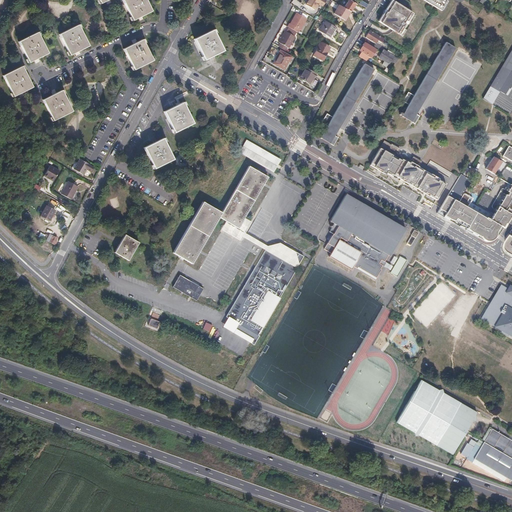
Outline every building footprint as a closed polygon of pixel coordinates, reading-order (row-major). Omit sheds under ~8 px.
[(138,18),(141,16),(151,12),(145,0),(122,0),(132,21),(138,18)] [(318,4),(322,6),(325,1),(324,0),(308,0),(305,5),(314,10),(318,4)] [(350,12),(355,4),(349,0),(344,8),(350,12)] [(423,0),(442,11),(448,1),(445,0),(423,0)] [(392,1),(379,22),(390,29),(400,35),(413,14),(392,1)] [(345,21),(350,12),(344,8),(339,5),(333,14),(345,21)] [(296,32),(298,33),(306,19),(296,13),(290,24),(289,24),(287,27),(288,27),(296,32)] [(325,22),(319,31),(329,38),(336,28),(325,22)] [(69,55),(74,53),(88,46),(77,25),(59,35),(69,55)] [(285,32),(294,36),(296,32),(288,27),(285,32)] [(204,60),(214,56),(223,51),(213,30),(194,40),(204,60)] [(278,47),(285,50),(287,47),(288,48),(294,37),(294,36),(285,32),(279,43),(280,44),(278,47)] [(381,43),(384,39),(380,37),(379,37),(372,32),(368,38),(376,44),(378,40),(381,43)] [(28,63),(37,58),(47,54),(36,33),(18,42),(28,63)] [(152,60),(151,57),(142,40),(124,49),(134,70),(153,61),(152,60)] [(411,122),(413,123),(415,124),(419,116),(416,114),(455,48),(445,42),(414,95),(408,92),(402,102),(408,105),(401,116),(411,122)] [(327,52),(327,53),(330,48),(320,43),(313,56),(323,60),(327,52)] [(360,57),(365,60),(368,56),(371,57),(376,50),(365,43),(360,51),(363,52),(360,57)] [(470,54),(459,48),(455,55),(466,61),(470,54)] [(511,48),(483,99),(493,104),(501,92),(508,95),(511,88),(511,48)] [(384,50),(381,53),(396,62),(398,59),(384,50)] [(280,52),(273,64),(284,70),(290,57),(280,52)] [(395,64),(396,62),(381,53),(378,58),(384,61),(382,65),(386,67),(390,61),(395,64)] [(400,66),(405,70),(409,64),(404,60),(400,66)] [(335,136),(354,102),(374,70),(364,64),(332,117),(327,114),(321,123),(327,126),(320,138),(333,146),(338,138),(335,136)] [(21,67),(2,76),(13,97),(31,88),(21,67)] [(316,74),(305,68),(299,78),(310,84),(316,74)] [(400,69),(394,78),(398,81),(404,71),(400,69)] [(61,91),(42,100),(53,121),(71,112),(61,91)] [(183,103),(178,105),(164,112),(174,133),(193,124),(183,103)] [(154,168),(173,159),(163,139),(144,148),(154,168)] [(248,139),(242,151),(275,171),(282,158),(248,139)] [(384,140),(366,171),(367,172),(399,190),(402,186),(419,197),(417,201),(420,203),(430,208),(445,182),(439,178),(440,177),(432,172),(430,173),(419,166),(422,161),(413,156),(411,159),(398,151),(400,149),(390,143),(384,140)] [(511,148),(509,147),(503,156),(511,161),(511,148)] [(501,162),(493,157),(485,169),(494,174),(501,162)] [(91,173),(94,168),(79,159),(73,169),(82,175),(86,170),(91,173)] [(49,166),(43,176),(52,181),(58,171),(49,166)] [(227,221),(239,228),(259,191),(263,184),(265,182),(268,177),(257,170),(250,166),(224,209),(223,211),(221,213),(219,217),(227,221)] [(464,194),(472,181),(461,175),(460,176),(447,196),(456,202),(458,203),(464,194)] [(67,182),(60,194),(70,200),(77,187),(67,182)] [(507,196),(504,201),(505,203),(503,205),(511,209),(511,185),(508,192),(509,193),(507,196)] [(346,194),(330,221),(334,224),(329,232),(333,234),(332,236),(331,238),(326,246),(324,250),(331,254),(329,257),(350,270),(351,270),(353,266),(357,269),(358,267),(376,278),(381,270),(380,270),(382,266),(383,266),(385,262),(384,262),(388,256),(389,256),(405,229),(346,194)] [(467,207),(470,202),(467,201),(469,197),(464,194),(458,203),(467,207)] [(466,229),(468,230),(478,213),(476,212),(476,213),(472,211),(467,207),(458,203),(456,202),(447,196),(439,210),(437,213),(440,215),(442,213),(448,218),(447,219),(455,224),(457,221),(461,224),(463,222),(469,225),(467,229),(466,229)] [(219,217),(221,213),(213,208),(210,206),(202,202),(173,253),(178,256),(181,257),(184,259),(185,260),(191,264),(198,252),(199,250),(200,249),(219,217)] [(509,219),(511,214),(511,209),(503,205),(502,206),(501,206),(498,212),(503,215),(509,219)] [(45,206),(40,216),(49,221),(54,211),(45,206)] [(508,221),(509,219),(503,215),(498,212),(496,211),(494,214),(493,216),(500,220),(505,223),(506,224),(508,221)] [(485,217),(478,213),(468,230),(470,231),(471,229),(477,233),(476,235),(482,238),(482,240),(484,241),(484,240),(487,241),(489,241),(492,240),(493,239),(495,238),(496,239),(501,231),(504,228),(503,228),(505,223),(500,220),(493,216),(492,218),(490,220),(485,217)] [(414,230),(411,235),(411,236),(407,244),(411,246),(419,233),(414,230)] [(45,234),(42,239),(54,246),(56,242),(55,241),(57,238),(49,234),(48,236),(45,234)] [(120,243),(119,245),(115,253),(128,261),(139,243),(125,235),(121,241),(120,243)] [(415,258),(423,261),(426,252),(418,249),(415,258)] [(279,298),(286,286),(296,268),(265,250),(260,258),(254,270),(226,317),(240,325),(258,335),(262,327),(263,328),(280,298),(279,298)] [(397,277),(407,261),(400,257),(391,273),(390,273),(394,275),(397,277)] [(197,301),(200,295),(204,289),(180,275),(173,287),(197,301)] [(506,289),(500,285),(479,320),(511,339),(511,286),(509,284),(506,289)] [(162,316),(153,313),(148,326),(156,329),(162,316)] [(203,329),(210,332),(212,325),(206,323),(204,327),(203,329)] [(485,338),(483,342),(495,347),(496,343),(485,338)] [(480,370),(494,377),(501,363),(486,356),(480,370)] [(443,388),(438,389),(421,379),(396,422),(414,432),(415,436),(419,435),(452,454),(472,421),(476,421),(475,414),(477,412),(443,392),(443,388)] [(511,478),(511,440),(492,429),(490,428),(489,429),(482,440),(485,441),(474,459),(511,480),(511,478)]
